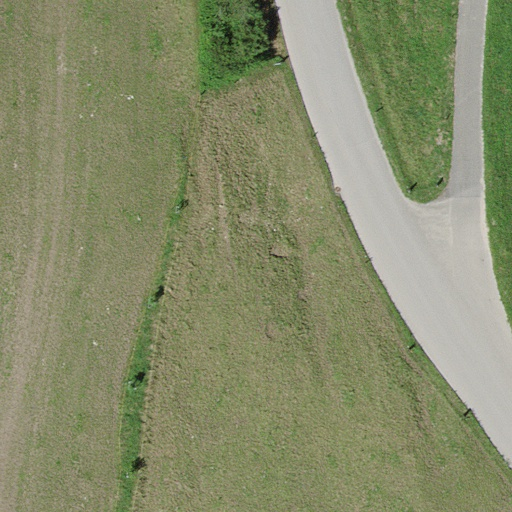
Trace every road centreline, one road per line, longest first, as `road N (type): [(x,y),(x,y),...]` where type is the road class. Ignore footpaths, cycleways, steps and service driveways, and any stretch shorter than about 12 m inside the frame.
road 1 (unclassified): [(511,396),(376,184),(324,0)]
road 2 (track): [(481,344),(464,47),(475,0)]
